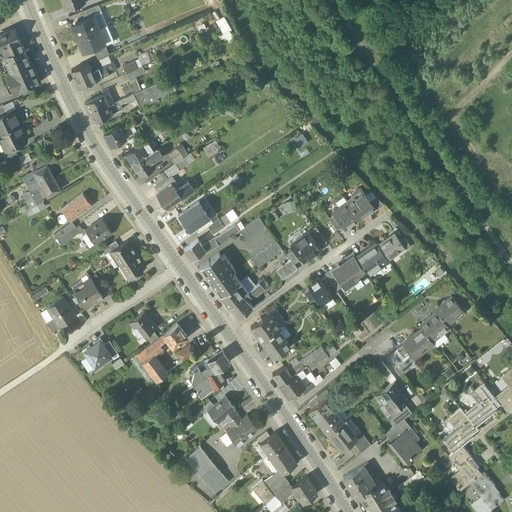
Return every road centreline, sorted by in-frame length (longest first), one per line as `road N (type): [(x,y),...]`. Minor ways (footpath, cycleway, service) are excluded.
road 1 (track): [(511,263),(332,0)]
road 2 (tertiary): [(25,0),(74,111),(179,268)]
road 3 (track): [(370,54),(402,54),(479,159),(485,222)]
road 4 (tertiary): [(225,332),(344,511)]
road 5 (residential): [(225,332),(386,216)]
road 6 (residential): [(179,268),(63,346)]
